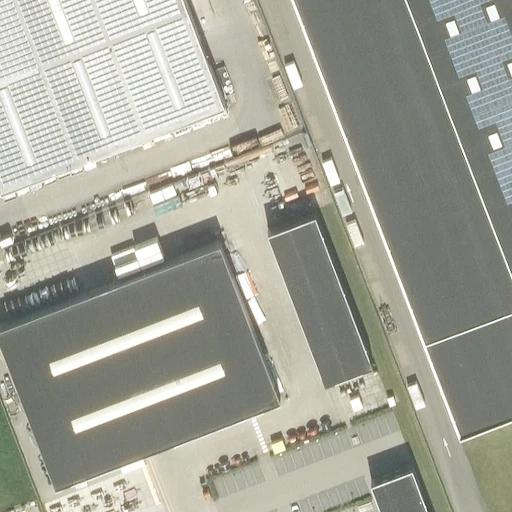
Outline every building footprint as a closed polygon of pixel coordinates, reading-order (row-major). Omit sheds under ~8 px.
[(0,0),(0,181),(223,99),(185,0),(0,0)] [(511,0),(295,0),(459,430),(511,409),(511,0)] [(364,365),(316,210),(267,225),(314,380),(364,365)] [(0,337),(56,483),(280,397),(220,239),(0,323),(0,337)] [(383,511),(430,511),(412,465),(371,480),(383,511)]
